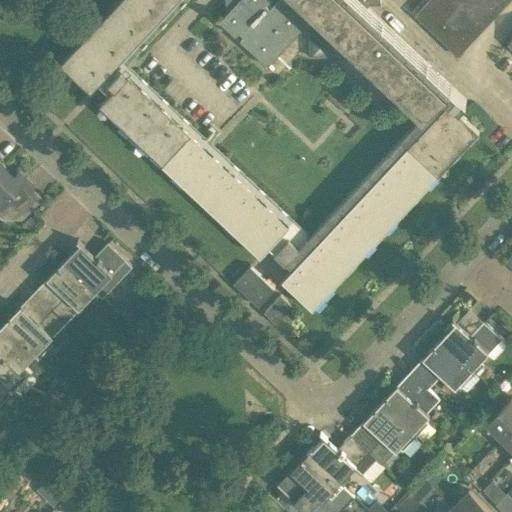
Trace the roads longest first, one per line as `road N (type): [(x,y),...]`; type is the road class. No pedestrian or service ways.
road 1 (residential): [(463,261),(340,394),(311,399),(90,194)]
road 2 (residential): [(0,285),(90,194)]
road 3 (residential): [(90,194),(0,108)]
